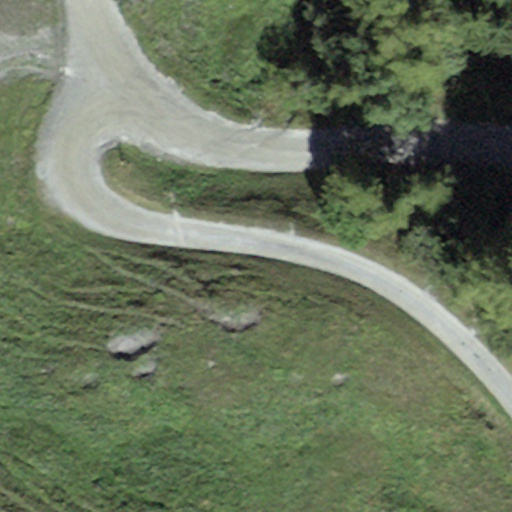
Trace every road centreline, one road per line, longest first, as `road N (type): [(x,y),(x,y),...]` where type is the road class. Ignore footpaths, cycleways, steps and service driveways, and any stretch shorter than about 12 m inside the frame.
road 1 (track): [(116,86),(65,170),(89,212),(200,248),(332,269),(450,333),(511,403)]
road 2 (track): [(93,0),(116,86),(167,134),(277,158),(511,156)]
